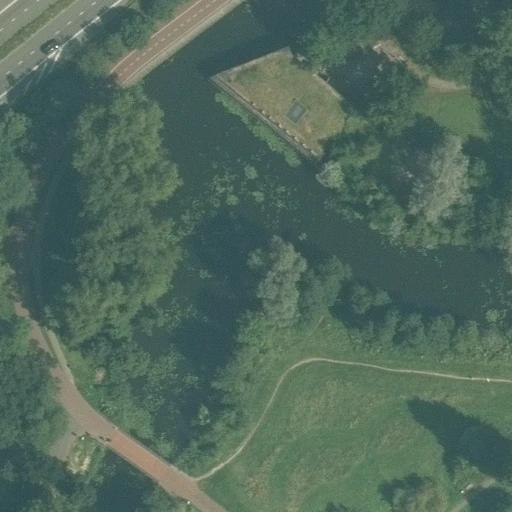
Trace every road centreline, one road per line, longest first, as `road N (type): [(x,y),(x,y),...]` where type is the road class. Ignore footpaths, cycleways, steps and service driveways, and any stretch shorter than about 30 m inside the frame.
road 1 (residential): [(216,0),(98,97),(54,146),(35,183),(19,251),(21,286),(29,327),(74,411)]
road 2 (track): [(300,63),(320,50),(463,82),(511,64)]
road 3 (primary): [(0,82),(100,0)]
